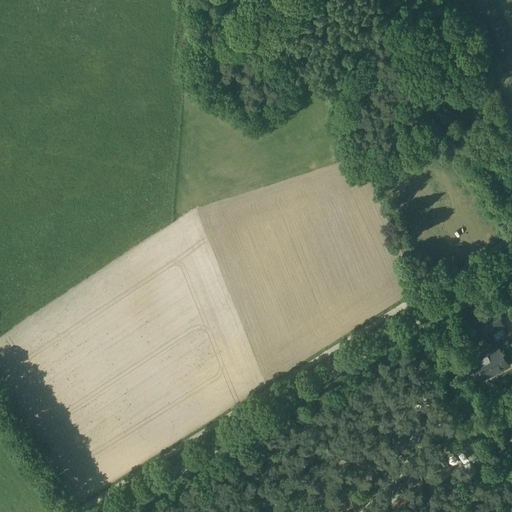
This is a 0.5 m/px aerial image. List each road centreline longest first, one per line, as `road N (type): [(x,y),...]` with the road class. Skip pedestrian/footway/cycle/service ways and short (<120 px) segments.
road 1 (tertiary): [(106,511),(511,255)]
road 2 (track): [(64,511),(0,408)]
